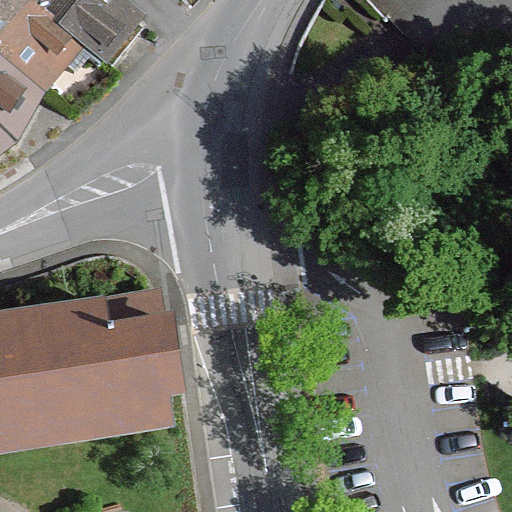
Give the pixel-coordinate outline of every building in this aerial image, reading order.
[(23,0),(15,0),(0,18),(0,59),(42,94),(47,88),(80,47),(23,0)] [(0,0),(0,18),(15,0),(0,0)] [(23,0),(80,47),(102,66),(121,43),(143,17),(120,0),(23,0)] [(0,151),(16,139),(42,94),(0,59),(0,151)] [(100,299),(102,309),(124,306),(122,295),(100,299)] [(159,301),(124,306),(102,309),(0,323),(0,449),(176,426),(171,394),(188,393),(176,327),(164,328),(159,301)]
